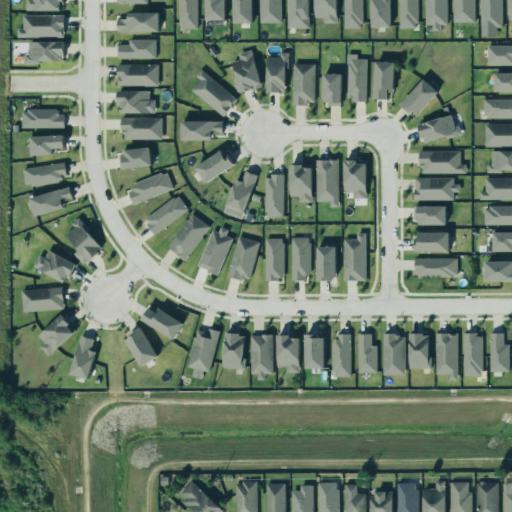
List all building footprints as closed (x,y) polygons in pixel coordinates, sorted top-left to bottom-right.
[(24,0),(58,0),(58,8),(25,8),(24,0)] [(176,0),(196,0),(196,28),(179,28),(179,23),(176,23),(176,0)] [(204,0),(224,0),(224,18),(204,18),(204,0)] [(232,0),(251,0),(251,21),(232,21),(232,0)] [(281,0),(259,0),(260,22),(282,22),(281,0)] [(286,0),(286,26),(287,27),(287,31),(292,31),(292,26),(308,26),(307,0),(286,0)] [(336,22),(336,0),(314,0),(315,16),(324,17),(324,22),(336,22)] [(362,0),(344,0),(344,27),(362,28),(362,0)] [(370,0),(389,0),(390,25),(370,25),(370,0)] [(397,0),(416,0),(417,21),(414,21),(414,27),(398,26),(397,0)] [(424,0),(424,23),(430,23),(430,29),(438,29),(438,23),(446,23),(446,0),(424,0)] [(451,0),(473,0),(474,20),(451,20),(451,0)] [(501,0),(502,26),(480,26),(479,0),(501,0)] [(116,17),(127,17),(127,11),(157,11),(157,30),(116,29),(116,17)] [(62,12),(22,12),(22,28),(16,26),(16,35),(62,35),(62,12)] [(156,39),(128,38),(128,44),(117,44),(117,57),(155,57),(156,39)] [(27,40),(63,40),(62,53),(61,53),(61,59),(39,59),(39,62),(23,62),(23,52),(27,52),(27,40)] [(511,44),(487,44),(487,64),(511,64),(511,44)] [(261,87),(252,49),(238,52),(240,59),(233,61),(240,92),(261,87)] [(264,91),(279,92),(279,90),(285,90),(285,67),(288,67),(288,50),(278,50),(278,54),(265,54),(264,91)] [(367,58),(357,58),(357,53),(347,53),(347,99),(366,99),(367,58)] [(372,97),(386,98),(387,90),(392,90),(394,61),(375,60),(372,97)] [(116,63),(157,62),(157,84),(115,85),(115,78),(116,78),(116,63)] [(314,103),(315,63),(293,63),(293,103),(314,103)] [(195,75),(200,79),(191,90),(223,115),(237,98),(201,68),(195,75)] [(511,71),(494,71),(494,90),(511,90),(511,71)] [(322,72),(321,97),(327,97),(327,104),(340,104),(340,72),(322,72)] [(437,90),(423,77),(399,103),(413,116),(437,90)] [(116,89),(148,89),(148,98),(154,98),(154,111),(120,111),(119,105),(116,105),(116,89)] [(482,97),(511,97),(511,116),(487,117),(487,113),(482,114),(482,97)] [(26,107),(55,107),(55,108),(58,108),(58,112),(63,112),(63,126),(21,126),(21,110),(26,110),(26,107)] [(461,133),(459,124),(453,125),(451,114),(418,122),(422,142),(461,133)] [(123,137),(161,137),(161,116),(119,116),(119,129),(121,129),(121,132),(123,132),(123,137)] [(180,119),(180,138),(210,138),(210,132),(222,132),(222,119),(180,119)] [(484,122),(511,122),(511,145),(484,145),(484,122)] [(31,154),(55,154),(55,148),(64,148),(64,134),(30,135),(31,154)] [(122,167),(151,166),(150,147),(121,148),(122,167)] [(417,148),(417,163),(419,163),(419,166),(421,166),(421,171),(465,171),(465,162),(459,162),(460,149),(417,148)] [(225,151),(233,163),(204,181),(194,166),(219,149),(222,154),(225,151)] [(490,150),(511,149),(511,168),(501,168),(501,171),(486,171),(486,163),(491,163),(490,150)] [(337,158),(315,158),(315,200),(328,200),(328,205),(337,205),(337,158)] [(343,159),(356,159),(356,162),(365,162),(365,196),(352,196),(351,191),(343,191),(343,159)] [(24,185),(65,182),(64,163),(23,166),(24,185)] [(312,165),(289,165),(290,195),(298,195),(298,202),(312,201),(312,165)] [(256,174),(244,169),(240,180),(234,178),(224,205),(242,211),(256,174)] [(129,190),(133,201),(171,186),(165,172),(160,174),(159,171),(133,182),(135,183),(131,185),(133,189),(129,190)] [(270,172),(283,173),(282,216),(265,215),(265,210),(263,210),(264,176),(269,176),(270,172)] [(414,176),(414,187),(412,187),(413,198),(452,198),(452,190),(458,190),(458,182),(453,182),(453,175),(414,176)] [(484,176),(511,175),(511,197),(478,198),(478,189),(484,189),(484,176)] [(29,196),(34,215),(64,208),(63,201),(73,199),(69,186),(29,196)] [(177,194),(187,207),(153,233),(145,222),(148,220),(144,216),(172,195),(173,197),(177,194)] [(445,204),(415,205),(415,224),(446,223),(445,204)] [(487,204),(511,204),(511,223),(482,223),(482,206),(487,206),(487,204)] [(166,245),(191,212),(208,225),(183,259),(175,253),(175,251),(166,245)] [(70,222),(73,225),(64,234),(76,248),(72,252),(83,263),(86,259),(87,260),(97,251),(96,249),(100,246),(90,235),(82,226),(85,224),(77,216),(70,222)] [(198,266),(218,274),(233,238),(226,235),(228,229),(215,224),(198,266)] [(412,236),(416,236),(416,230),(449,229),(449,251),(412,251),(412,236)] [(492,230),(511,230),(511,250),(492,250),(492,230)] [(366,279),(366,232),(357,232),(357,238),(343,238),(344,280),(366,279)] [(229,275),(250,280),(259,240),(237,236),(229,275)] [(290,236),(290,279),(304,279),(304,274),(308,274),(308,271),(310,271),(310,241),(307,241),(307,236),(290,236)] [(284,238),(265,238),(265,279),(284,279),(284,238)] [(317,278),(336,278),(336,246),(317,246),(317,278)] [(47,248),(75,262),(68,277),(65,275),(62,281),(32,264),(38,253),(43,255),(47,248)] [(414,257),(456,257),(456,275),(417,275),(417,271),(414,271),(414,257)] [(483,260),(511,260),(511,280),(484,281),(483,260)] [(61,285),(19,288),(21,310),(63,307),(61,285)] [(140,318),(172,338),(182,321),(159,307),(156,311),(148,306),(140,318)] [(38,335),(44,341),(39,346),(48,356),(76,329),(61,313),(38,335)] [(141,366),(158,356),(140,326),(123,336),(141,366)] [(186,365),(208,371),(219,329),(208,327),(206,336),(200,334),(202,329),(196,328),(186,365)] [(382,331),(395,332),(395,333),(398,333),(398,335),(404,335),(404,373),(382,373),(382,331)] [(435,373),(449,373),(449,379),(457,379),(458,332),(436,331),(435,373)] [(503,331),(489,331),(489,370),(508,370),(508,342),(503,342),(503,331)] [(248,333),(272,332),(273,373),(264,373),(265,378),(255,379),(255,373),(249,373),(248,333)] [(302,332),(317,332),(317,336),(324,336),(324,368),(302,368),(302,332)] [(336,332),(349,332),(350,375),(334,375),(334,369),(331,369),(331,340),(332,340),(332,337),(336,337),(336,332)] [(482,370),(482,335),(477,335),(477,332),(462,332),(463,375),(480,374),(480,370),(482,370)] [(245,333),(224,333),(223,367),(244,368),(245,333)] [(358,371),(377,372),(377,344),(372,344),(372,333),(358,333),(358,371)] [(410,368),(430,367),(429,333),(409,333),(410,368)] [(88,378),(95,351),(90,349),(93,338),(80,334),(70,373),(88,378)] [(277,335),(277,365),(286,365),(286,372),(300,372),(299,335),(277,335)] [(445,511),(445,479),(435,480),(435,487),(422,487),(422,511),(445,511)] [(194,511),(220,511),(222,510),(191,480),(177,495),(194,511)] [(449,511),(449,480),(467,480),(467,490),(470,490),(470,511),(449,511)] [(475,511),(475,481),(477,481),(479,480),(481,480),(483,481),(496,480),(496,511),(475,511)] [(235,481),(235,511),(257,511),(257,481),(235,481)] [(338,511),(338,481),(318,481),(318,511),(338,511)] [(397,482),(397,511),(418,511),(418,481),(397,482)] [(511,511),(511,481),(502,482),(502,511),(511,511)] [(285,511),(285,482),(266,483),(266,511),(285,511)] [(344,511),(364,511),(365,493),(357,492),(357,484),(345,483),(344,511)] [(293,489),(292,511),(312,511),(313,484),(300,484),(300,489),(293,489)] [(370,511),(370,494),(374,494),(374,490),(391,490),(391,511),(370,511)]
